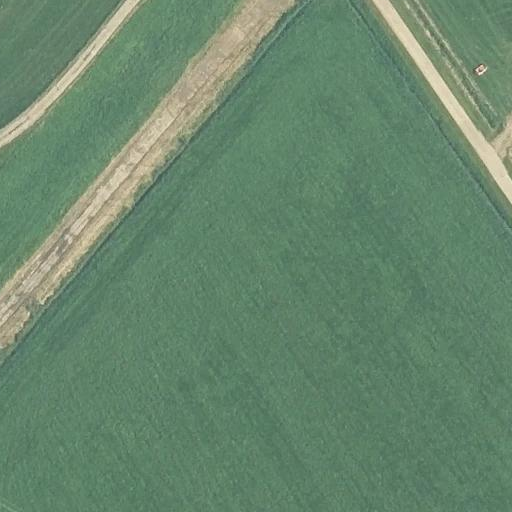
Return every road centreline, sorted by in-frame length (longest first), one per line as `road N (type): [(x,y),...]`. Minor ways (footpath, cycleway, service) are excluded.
road 1 (unclassified): [(511,196),(376,0)]
road 2 (track): [(134,0),(44,102),(0,138)]
